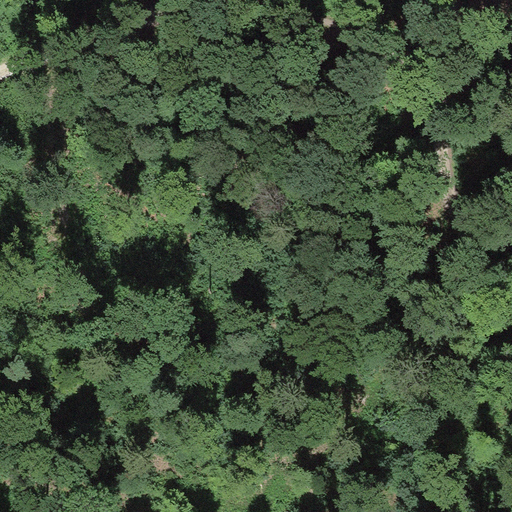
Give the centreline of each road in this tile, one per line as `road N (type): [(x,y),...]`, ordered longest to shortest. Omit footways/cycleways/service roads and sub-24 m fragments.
road 1 (track): [(444,84),(360,33),(230,10),(102,28),(0,93)]
road 2 (track): [(511,289),(469,240),(454,198),(444,84),(453,0)]
